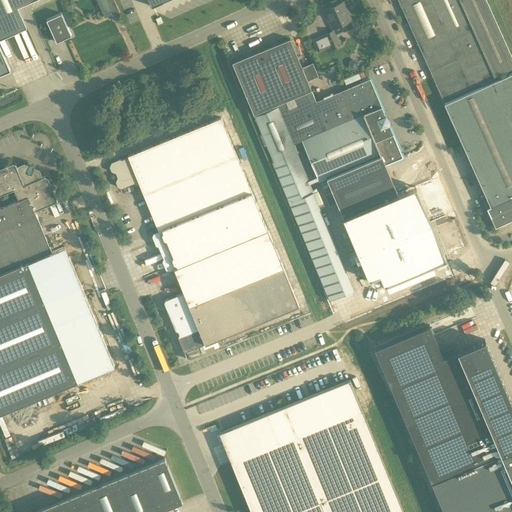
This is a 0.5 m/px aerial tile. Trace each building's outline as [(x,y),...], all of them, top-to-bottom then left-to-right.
[(0,0),(0,73),(10,69),(0,47),(0,37),(26,26),(17,6),(31,0),(0,0)] [(110,15),(111,18),(120,14),(113,0),(95,0),(97,2),(104,18),(110,15)] [(480,83),(482,86),(492,82),(490,78),(511,68),(511,59),(485,0),(398,0),(443,99),(480,83)] [(332,28),(339,25),(342,31),(344,32),(351,28),(352,27),(349,21),(350,20),(342,2),(324,10),(332,28)] [(71,35),(61,13),(46,20),(56,42),(71,35)] [(75,26),(77,32),(82,30),(85,39),(89,37),(92,48),(105,44),(98,23),(93,25),(91,20),(75,26)] [(329,48),(340,43),(334,29),(323,34),(329,48)] [(289,39),(231,63),(254,116),(273,162),(297,153),(293,144),(301,140),(318,181),(326,178),(331,191),(336,202),(342,216),(368,279),(379,274),(383,284),(445,258),(430,221),(415,186),(397,193),(392,182),(391,180),(391,179),(387,170),(386,168),(386,167),(385,165),(402,157),(401,155),(389,125),(389,124),(385,115),(381,107),(381,106),(369,79),(360,83),(315,102),(306,80),(301,67),(289,39)] [(511,72),(492,82),(482,86),(444,103),(490,206),(486,208),(495,226),(511,218),(511,72)] [(348,86),(361,81),(358,73),(345,78),(348,86)] [(267,230),(251,192),(220,118),(127,156),(127,157),(121,160),(119,159),(111,163),(109,167),(111,171),(115,173),(117,177),(115,182),(117,186),(121,188),(138,181),(158,230),(161,228),(177,266),(267,230)] [(0,413),(77,382),(27,261),(51,252),(34,210),(57,201),(47,176),(44,175),(42,176),(39,168),(23,162),(16,165),(15,163),(12,162),(0,166),(0,413)] [(334,243),(327,227),(303,237),(309,252),(334,243)] [(184,351),(204,343),(204,344),(298,305),(282,268),(267,230),(177,266),(173,268),(183,292),(165,300),(164,302),(175,330),(178,331),(179,334),(178,336),(184,351)] [(511,511),(511,403),(485,338),(442,355),(429,325),(373,349),(443,511),(511,511)] [(190,359),(201,355),(198,349),(187,353),(190,359)] [(402,511),(349,380),(267,413),(279,442),(231,461),(251,511),(402,511)] [(31,511),(162,511),(161,510),(182,501),(165,458),(31,511)]
